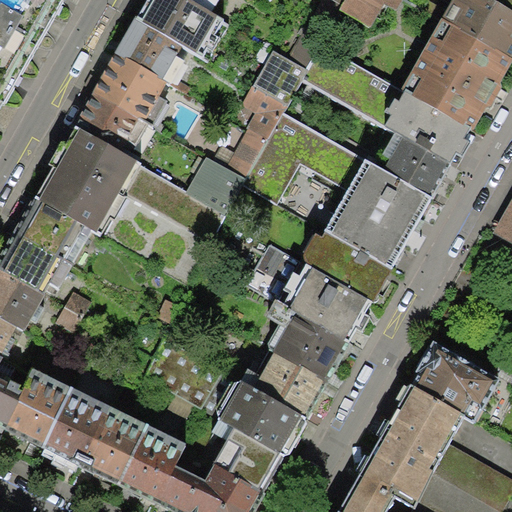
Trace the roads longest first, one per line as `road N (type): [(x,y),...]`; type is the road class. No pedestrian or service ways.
road 1 (residential): [(511,139),(298,511)]
road 2 (residential): [(108,0),(0,189)]
